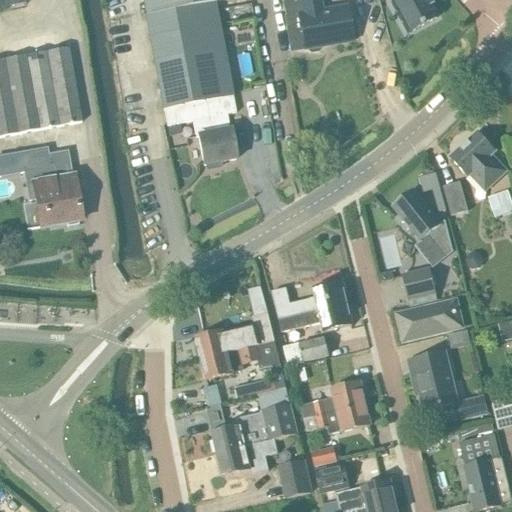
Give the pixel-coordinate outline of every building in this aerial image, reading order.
[(0,0),(0,9),(25,5),(24,0),(0,0)] [(142,0),(145,16),(215,3),(229,0),(142,0)] [(282,0),(291,51),(308,48),(308,50),(310,52),(317,51),(319,49),(319,47),(351,41),(346,8),(322,12),(319,0),(282,0)] [(387,0),(406,35),(436,19),(429,6),(430,6),(427,0),(387,0)] [(215,3),(145,16),(163,111),(165,110),(167,127),(194,122),(197,136),(202,166),(204,166),(205,171),(219,168),(219,163),(236,160),(231,130),(229,130),(226,116),(236,115),(232,97),(233,97),(215,3)] [(68,48),(0,61),(0,138),(82,123),(68,48)] [(468,178),(469,176),(485,194),(509,173),(492,155),(496,152),(478,133),(450,158),(468,178)] [(262,183),(280,180),(273,138),(251,142),(254,161),(245,163),(248,183),(261,181),(262,183)] [(71,177),(33,184),(41,229),(81,221),(77,195),(74,195),(71,177)] [(460,183),(443,188),(450,216),(467,212),(460,183)] [(441,225),(413,191),(393,208),(420,242),(427,236),(445,259),(453,253),(445,222),(441,225)] [(511,204),(508,192),(488,199),(495,219),(511,213),(511,204)] [(409,309),(438,303),(430,269),(401,276),(409,309)] [(303,315),(347,305),(342,283),(314,290),(316,299),(290,305),(287,290),(272,293),(279,321),(293,318),(303,315)] [(456,302),(438,306),(438,303),(409,309),(410,313),(398,315),(404,342),(462,328),(456,302)] [(293,318),(279,321),(282,334),(322,324),(324,332),(352,325),(347,305),(303,315),(293,318)] [(274,343),(267,315),(252,319),(254,326),(224,333),(224,332),(195,339),(201,361),(236,353),(258,347),(274,343)] [(511,325),(499,329),(503,347),(511,344),(511,325)] [(467,332),(448,337),(451,351),(470,346),(467,332)] [(324,339),(284,348),(288,369),(328,359),(324,339)] [(236,353),(201,361),(206,382),(234,375),(234,374),(244,371),(243,367),(258,363),(260,374),(271,371),(274,382),(235,391),(237,402),(258,396),(286,390),(274,344),(258,348),(258,347),(236,353)] [(445,353),(408,362),(413,383),(420,381),(423,393),(421,394),(425,412),(457,404),(445,353)] [(305,369),(294,371),(299,395),(310,392),(305,369)] [(301,407),(304,420),(366,406),(361,383),(331,390),(334,399),(301,407)] [(286,390),(258,396),(263,415),(237,420),(238,428),(212,434),(217,455),(271,442),(274,441),(297,436),(286,390)] [(485,398),(457,404),(461,423),(489,416),(485,398)] [(493,411),(504,408),(503,402),(491,405),(493,411)] [(366,406),(304,420),(307,433),(327,428),(329,436),(371,426),(366,406)] [(494,432),(492,423),(457,431),(459,440),(494,432)] [(500,458),(495,436),(460,444),(465,466),(464,467),(475,511),(479,511),(501,507),(501,505),(511,501),(511,500),(502,458),(500,458)] [(271,442),(217,455),(222,477),(251,470),(252,475),(268,471),(265,458),(278,455),(274,441),(271,442)] [(333,449),(311,454),(315,469),(337,464),(333,449)] [(305,462),(278,468),(285,499),(312,493),(305,462)] [(343,464),(315,471),(321,496),(349,489),(343,464)] [(363,511),(396,505),(390,481),(335,495),(339,511),(363,511)]
